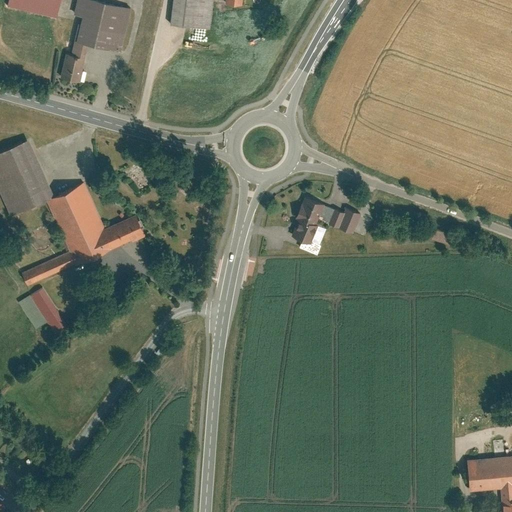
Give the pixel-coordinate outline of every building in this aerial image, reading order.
[(59,0),(6,0),(5,7),(55,18),(59,0)] [(129,9),(88,0),(76,0),(74,14),(80,16),(71,54),(65,53),(59,79),(78,84),(87,44),(119,52),(129,9)] [(211,29),(215,0),(172,0),(169,23),(211,29)] [(27,136),(0,148),(0,192),(9,212),(46,195),(53,192),(32,146),(27,136)] [(82,180),(53,192),(46,195),(70,250),(22,271),(27,282),(143,233),(134,213),(102,226),(82,180)] [(322,204),(301,196),(293,217),(296,218),(290,233),(308,240),(322,204)] [(430,239),(444,243),(446,234),(433,230),(430,239)] [(42,287),(19,301),(36,329),(46,323),(54,336),(67,328),(42,287)] [(511,486),(511,452),(467,455),(469,489),(503,487),(511,486)] [(504,511),(511,511),(511,486),(503,487),(504,511)]
